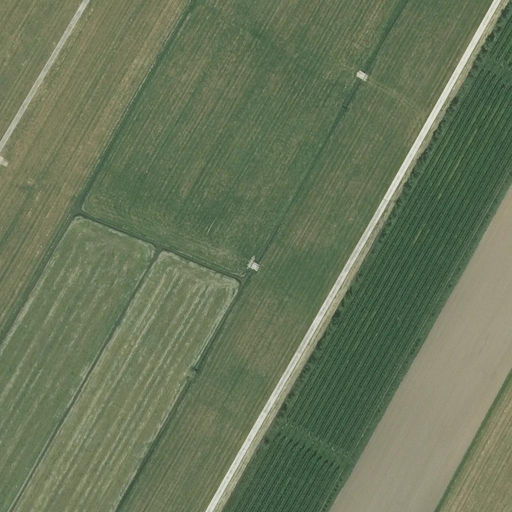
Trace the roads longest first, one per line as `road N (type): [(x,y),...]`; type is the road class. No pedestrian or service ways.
road 1 (track): [(214,511),(500,0)]
road 2 (track): [(0,148),(86,0)]
